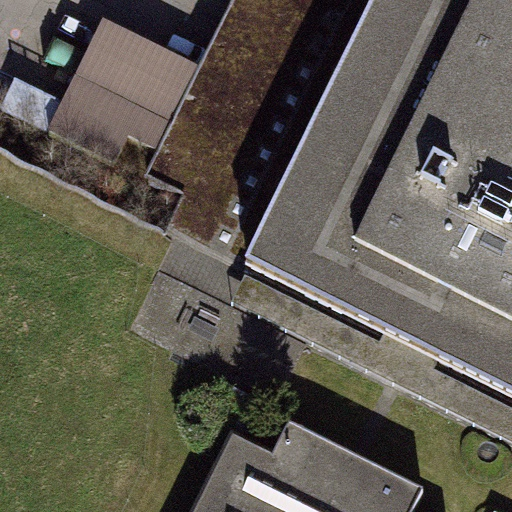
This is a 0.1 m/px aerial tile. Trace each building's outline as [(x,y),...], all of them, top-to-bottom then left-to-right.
[(242,0),(204,76),(105,27),(50,136),(183,202),(164,239),(173,243),(244,278),(382,0),(242,0)] [(511,0),(382,0),(244,278),(511,411),(511,0)] [(511,411),(244,278),(229,308),(511,448),(511,411)] [(221,382),(203,419),(245,440),(263,403),(221,382)] [(231,437),(193,511),(415,511),(424,495),(290,428),(275,458),(231,437)]
